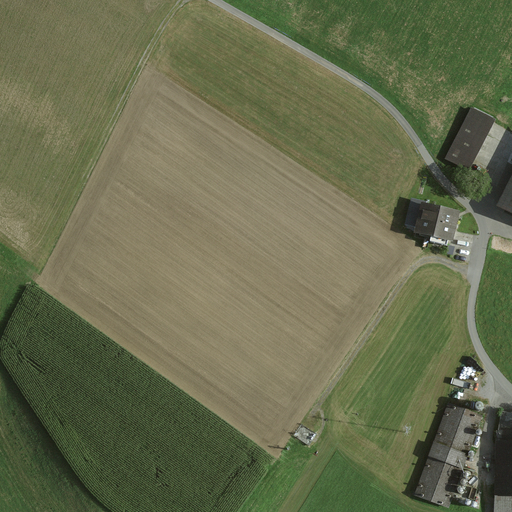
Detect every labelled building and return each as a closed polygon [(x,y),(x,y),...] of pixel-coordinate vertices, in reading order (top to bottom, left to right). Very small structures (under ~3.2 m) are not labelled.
[(511,135),(511,130),(471,110),(445,159),(488,182),(511,135)] [(511,179),(497,210),(511,217),(511,179)] [(460,214),(421,205),(414,236),(453,245),(460,214)] [(482,417),(451,407),(423,496),(454,506),(482,417)] [(511,443),(501,445),(505,500),(511,499),(511,443)]
